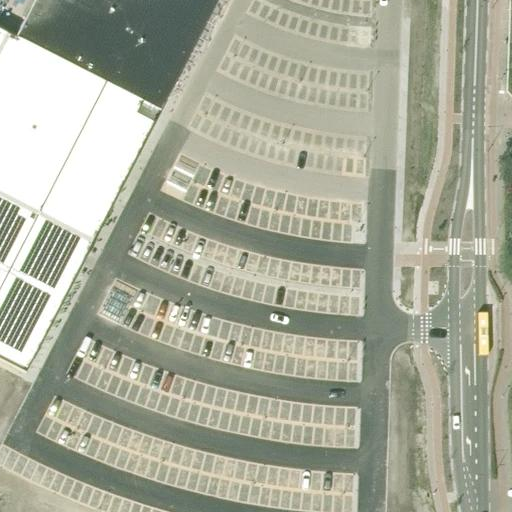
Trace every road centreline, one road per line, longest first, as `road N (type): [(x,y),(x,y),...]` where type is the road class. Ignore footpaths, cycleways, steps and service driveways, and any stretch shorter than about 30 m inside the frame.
road 1 (tertiary): [(473,116),(453,249),(465,511)]
road 2 (tertiary): [(481,511),(480,140),(473,116)]
